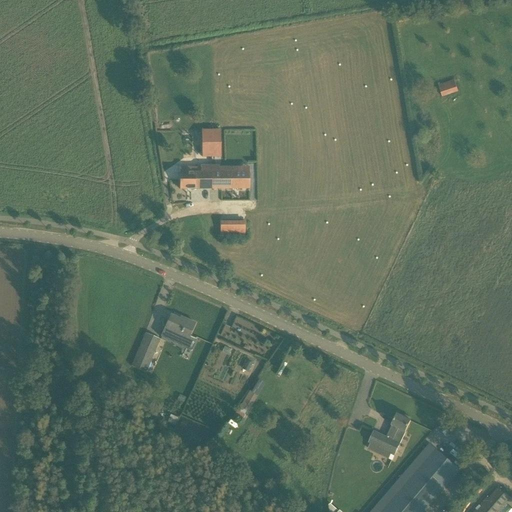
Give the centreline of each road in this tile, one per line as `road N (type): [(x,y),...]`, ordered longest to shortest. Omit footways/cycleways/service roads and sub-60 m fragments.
road 1 (tertiary): [(118,257),(511,436)]
road 2 (unclassified): [(118,257),(181,210),(333,205),(411,191),(433,175)]
road 3 (tertiary): [(0,235),(118,257)]
